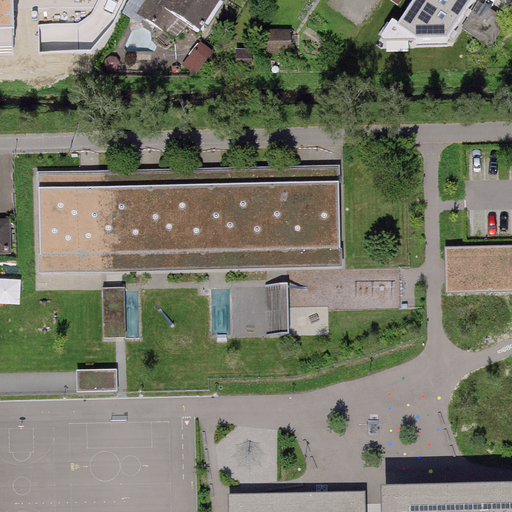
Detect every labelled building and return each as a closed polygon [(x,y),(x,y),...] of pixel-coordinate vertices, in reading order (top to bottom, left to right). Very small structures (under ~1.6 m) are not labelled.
[(0,0),(0,49),(15,50),(13,0),(0,0)] [(221,3),(216,0),(164,0),(163,2),(160,0),(153,0),(142,17),(163,32),(177,12),(202,30),(221,3)] [(508,24),(480,6),(463,33),(492,50),(508,24)] [(291,33),(260,33),(260,56),(291,56),(291,33)] [(344,168),(38,176),(41,276),(347,268),(344,168)] [(0,258),(12,258),(11,223),(0,223),(0,258)] [(511,249),(446,251),(448,296),(511,294),(511,249)] [(140,337),(141,289),(106,288),(105,336),(140,337)] [(290,303),(291,332),(332,330),(331,301),(290,303)] [(511,511),(511,490),(382,495),(382,511),(511,511)] [(365,511),(365,494),(230,497),(230,511),(365,511)]
